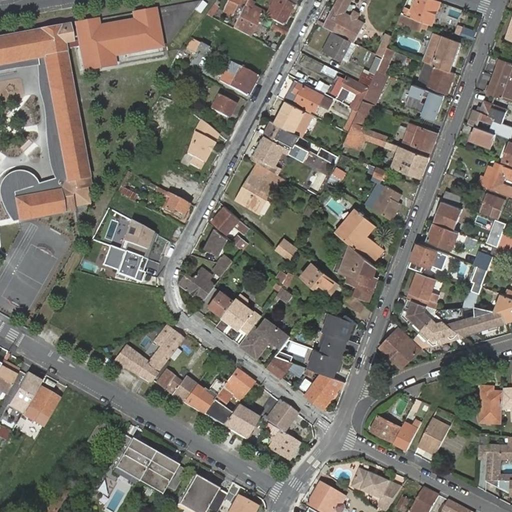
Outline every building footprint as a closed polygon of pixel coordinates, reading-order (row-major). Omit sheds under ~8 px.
[(228,0),(223,11),(232,16),(239,0),(247,0),(248,0),(247,0),(228,0)] [(251,0),(247,0),(248,0),(245,6),(250,8),(252,5),(254,1),(251,0)] [(265,16),(283,26),(294,5),(283,0),(274,0),(267,13),(256,8),(254,11),(265,16)] [(324,27),(334,32),(352,41),(355,43),(365,23),(357,19),(360,14),(354,12),(352,16),(345,13),(351,0),(338,0),(335,7),(326,24),(324,27)] [(441,2),(434,0),(418,0),(418,1),(415,1),(412,10),(406,7),(403,14),(412,18),(422,21),(432,25),(441,2)] [(218,8),(213,5),(206,14),(211,17),(218,8)] [(261,15),(245,6),(233,28),(250,36),(261,15)] [(101,19),(69,24),(72,41),(78,40),(84,72),(121,65),(119,56),(166,48),(159,8),(135,12),(136,19),(102,24),(101,19)] [(403,14),(402,14),(399,22),(418,30),(422,21),(412,18),(403,14)] [(202,39),(217,47),(226,29),(230,31),(231,28),(206,15),(201,22),(214,28),(212,31),(208,29),(202,39)] [(284,36),(288,29),(283,26),(275,21),(273,25),(276,27),(274,31),(284,36)] [(69,24),(39,30),(43,55),(66,181),(85,178),(89,177),(70,74),(64,43),(72,41),(69,24)] [(226,29),(217,47),(220,48),(230,31),(226,29)] [(39,30),(0,36),(0,63),(43,55),(39,30)] [(348,62),(357,44),(355,43),(352,41),(334,32),(324,52),(330,55),(334,57),(342,61),(343,59),(348,62)] [(436,59),(434,65),(436,66),(452,72),(454,64),(462,43),(436,33),(435,33),(426,54),(428,55),(435,57),(434,58),(436,59)] [(388,47),(393,36),(386,34),(378,54),(384,57),(388,47)] [(193,39),(192,38),(186,49),(196,54),(198,50),(205,54),(208,47),(193,39)] [(277,51),(264,44),(260,51),(273,57),(277,51)] [(395,50),(388,47),(384,57),(383,59),(378,70),(385,73),(395,50)] [(394,58),(406,62),(408,56),(397,51),(394,58)] [(66,181),(43,55),(37,67),(37,70),(37,75),(37,80),(37,84),(38,87),(39,92),(40,97),(42,107),(44,114),(44,120),(44,127),(45,134),(45,143),(46,153),(48,161),(49,169),(54,179),(37,185),(34,179),(30,176),(26,174),(22,173),(17,172),(12,173),(8,175),(4,178),(0,182),(0,203),(1,206),(4,213),(7,218),(11,222),(19,220),(14,199),(60,190),(66,181)] [(0,71),(5,71),(14,69),(17,69),(22,68),(30,67),(37,67),(43,55),(0,63),(0,71)] [(378,70),(383,59),(377,57),(377,58),(371,71),(365,69),(360,80),(371,86),(378,70)] [(511,62),(499,57),(497,65),(499,66),(495,76),(511,81),(511,62)] [(230,61),(219,81),(247,96),(258,76),(230,61)] [(434,65),(427,63),(419,84),(428,87),(448,94),(456,73),(452,72),(436,66),(434,65)] [(293,67),(290,74),(303,81),(307,75),(293,67)] [(370,87),(369,89),(365,101),(371,103),(375,105),(389,75),(385,73),(378,70),(371,86),(370,87)] [(511,81),(495,76),(491,86),(489,85),(486,92),(496,96),(511,101),(511,81)] [(354,102),(352,107),(355,109),(360,111),(365,101),(369,89),(347,78),(342,89),(341,88),(337,95),(338,96),(338,97),(345,100),(346,98),(354,102)] [(313,109),(316,111),(320,104),(324,96),(299,83),(295,91),(301,94),(297,102),(296,105),(311,112),(313,109)] [(437,119),(445,96),(416,85),(408,105),(425,112),(424,115),(437,119)] [(211,109),(227,118),(235,104),(218,95),(211,109)] [(335,101),(324,96),(320,104),(331,109),(335,101)] [(289,102),(286,100),(275,123),(287,129),(302,137),(314,115),(289,102)] [(360,111),(353,126),(352,128),(363,132),(368,134),(389,142),(390,138),(365,128),(360,127),(371,103),(365,101),(360,111)] [(475,109),(469,124),(476,126),(490,132),(490,131),(495,133),(511,139),(511,131),(499,127),(499,129),(492,127),(494,120),(503,124),(507,112),(508,110),(492,105),(486,102),(482,112),(475,109)] [(375,105),(371,103),(360,127),(365,128),(375,105)] [(360,111),(355,109),(348,124),(353,126),(360,111)] [(211,147),(218,134),(201,120),(194,132),(187,154),(194,157),(190,164),(199,169),(208,152),(207,151),(209,146),(211,147)] [(303,138),(302,137),(287,129),(275,123),(272,121),(265,134),(289,147),(292,149),(308,157),(310,151),(303,147),(302,148),(299,147),(291,143),(294,137),(302,141),(303,138)] [(411,123),(402,147),(405,148),(410,149),(430,157),(432,152),(439,134),(420,126),(414,124),(411,123)] [(490,132),(476,126),(472,139),(490,146),(495,133),(490,131),(490,132)] [(363,132),(352,128),(350,134),(345,143),(344,146),(349,149),(351,145),(362,149),(366,139),(387,147),(400,152),(394,167),(402,170),(423,177),(430,157),(410,149),(405,148),(402,147),(399,146),(389,142),(368,134),(363,132)] [(265,134),(252,159),(259,163),(274,172),(285,151),(305,162),(308,157),(292,149),(289,147),(265,134)] [(317,156),(333,163),(337,155),(320,148),(317,156)] [(143,151),(138,149),(136,154),(142,157),(144,152),(143,151)] [(281,176),(259,163),(253,173),(248,182),(252,184),(241,202),(257,211),(267,193),(270,195),(275,186),(281,176)] [(490,181),(487,186),(497,190),(511,195),(511,186),(503,183),(506,175),(511,177),(511,168),(497,163),(495,170),(490,181)] [(369,173),(375,176),(378,169),(372,166),(369,173)] [(378,169),(375,176),(384,179),(386,180),(389,173),(386,173),(387,170),(379,167),(378,169)] [(483,185),(487,186),(490,181),(495,170),(490,168),(483,185)] [(133,174),(128,171),(125,178),(120,186),(117,192),(119,193),(132,200),(135,201),(138,195),(123,187),(128,180),(129,180),(133,174)] [(288,180),(281,176),(275,186),(282,190),(288,180)] [(90,203),(85,178),(66,181),(60,190),(64,212),(69,211),(74,210),(73,206),(90,203)] [(252,184),(248,182),(237,200),(241,202),(252,184)] [(384,192),(374,209),(393,220),(402,204),(399,201),(403,194),(388,186),(384,192)] [(182,214),(188,203),(168,193),(158,187),(156,191),(168,197),(170,198),(164,209),(172,213),(173,209),(182,214)] [(64,212),(60,190),(14,199),(19,220),(64,212)] [(468,207),(471,199),(447,190),(444,199),(468,207)] [(260,213),(270,195),(267,193),(257,211),(260,213)] [(489,193),(482,211),(500,218),(507,200),(489,193)] [(444,202),(436,223),(455,230),(463,209),(444,202)] [(313,218),(317,208),(309,205),(305,214),(313,218)] [(250,228),(226,207),(213,222),(227,234),(238,222),(242,225),(238,229),(245,234),(250,228)] [(357,208),(337,233),(347,241),(353,246),(374,263),(385,250),(367,234),(375,224),(378,227),(379,227),(365,215),(366,214),(363,211),(362,213),(357,208)] [(157,234),(131,220),(121,249),(147,259),(157,234)] [(503,234),(507,223),(498,220),(488,243),(498,247),(499,246),(503,234)] [(453,249),(460,232),(455,230),(436,223),(429,240),(453,249)] [(36,243),(59,253),(65,238),(43,228),(36,243)] [(222,232),(217,228),(206,248),(220,256),(229,239),(222,232)] [(511,249),(511,237),(503,234),(499,246),(511,251),(511,249)] [(271,254),(275,244),(255,235),(250,246),(271,254)] [(242,245),(246,241),(239,236),(234,242),(243,250),(245,248),(242,245)] [(293,263),(299,250),(286,240),(277,250),(293,263)] [(353,246),(347,241),(337,270),(343,272),(353,246)] [(440,250),(420,243),(419,243),(413,260),(411,265),(423,269),(425,264),(433,268),(434,265),(444,268),(450,254),(440,250)] [(147,259),(110,245),(103,264),(118,269),(116,273),(141,282),(145,272),(143,271),(147,259)] [(379,267),(374,263),(353,246),(343,272),(353,276),(350,282),(355,284),(362,287),(360,289),(358,296),(371,301),(374,293),(379,279),(375,277),(379,267)] [(492,262),(494,256),(481,251),(476,264),(482,267),(489,270),(492,262)] [(228,270),(235,261),(226,254),(220,263),(228,270)] [(492,262),(489,270),(496,272),(499,265),(492,262)] [(222,277),(228,270),(220,263),(214,271),(219,274),(222,277)] [(339,284),(314,263),(303,276),(316,288),(320,283),(331,293),(339,284)] [(214,288),(217,284),(211,279),(214,275),(204,267),(195,279),(188,274),(182,283),(182,285),(204,301),(214,288)] [(483,285),(489,270),(482,267),(472,291),(480,294),(483,286),(483,285)] [(275,278),(283,285),(287,277),(288,275),(281,270),(275,278)] [(409,298),(435,308),(438,302),(437,302),(440,295),(432,292),(437,280),(418,273),(411,292),(409,298)] [(286,300),(292,294),(291,293),(284,287),(283,288),(279,294),(286,300)] [(224,316),(235,301),(222,291),(221,293),(214,288),(204,301),(211,306),(224,316)] [(480,294),(472,291),(470,290),(464,307),(476,307),(476,306),(475,306),(480,294)] [(502,294),(496,311),(497,311),(504,313),(507,323),(511,320),(511,297),(507,295),(502,294)] [(365,305),(353,295),(347,301),(360,311),(365,305)] [(247,302),(240,296),(223,317),(230,323),(231,321),(235,324),(234,325),(241,330),(242,329),(249,334),(255,326),(262,317),(249,307),(247,302)] [(402,315),(421,332),(423,329),(408,315),(410,308),(408,308),(411,300),(408,299),(402,315)] [(433,319),(438,315),(435,313),(438,309),(435,308),(419,302),(411,300),(408,308),(410,308),(408,315),(423,329),(433,319)] [(457,315),(456,308),(439,309),(438,309),(435,313),(438,315),(450,324),(457,315)] [(488,313),(467,319),(469,328),(472,326),(475,336),(501,328),(498,318),(488,314),(488,313)] [(359,324),(348,315),(344,318),(331,314),(325,332),(349,340),(351,333),(356,332),(359,324)] [(455,340),(461,333),(450,324),(438,315),(433,319),(423,329),(421,332),(418,334),(424,340),(429,335),(435,341),(451,336),(455,340)] [(240,345),(257,358),(272,339),(279,344),(287,333),(268,319),(260,329),(255,326),(249,334),(240,345)] [(114,361),(150,382),(152,379),(183,338),(166,326),(155,341),(150,347),(156,352),(148,363),(142,358),(125,346),(114,361)] [(397,332),(383,348),(403,366),(413,356),(417,352),(417,351),(421,347),(402,328),(397,332)] [(349,340),(325,332),(318,350),(345,360),(349,350),(346,348),(349,340)] [(292,337),(287,333),(279,344),(284,347),(287,344),(292,337)] [(431,347),(466,337),(462,334),(461,333),(455,340),(451,336),(435,341),(429,335),(424,340),(431,347)] [(142,358),(148,363),(156,352),(150,347),(142,358)] [(345,360),(318,350),(317,350),(309,369),(314,371),(321,374),(335,379),(338,371),(341,372),(345,360)] [(276,356),(268,367),(282,378),(289,370),(294,363),(290,361),(277,356),(276,356)] [(18,370),(2,361),(0,365),(0,390),(5,393),(6,394),(16,376),(17,374),(18,370)] [(29,365),(23,362),(18,370),(17,374),(23,377),(29,365)] [(303,366),(294,363),(289,370),(297,376),(298,374),(303,366)] [(307,368),(303,366),(298,374),(302,376),(304,373),(307,368)] [(172,396),(183,402),(196,385),(185,377),(182,382),(167,370),(166,371),(164,369),(162,371),(164,373),(157,383),(165,390),(173,395),(172,396)] [(240,401),(255,382),(237,369),(235,370),(227,382),(224,386),(213,400),(203,414),(222,425),(231,413),(224,407),(233,396),(240,401)] [(335,379),(321,374),(305,396),(325,411),(345,383),(335,379)] [(183,402),(203,414),(213,400),(224,386),(227,382),(223,379),(221,383),(216,380),(208,391),(204,388),(202,390),(196,385),(183,402)] [(426,382),(426,381),(406,389),(413,394),(418,396),(419,397),(426,382)] [(481,422),(503,423),(504,402),(504,392),(494,391),(494,387),(483,386),(481,422)] [(41,388),(24,415),(42,426),(59,398),(41,388)] [(422,401),(418,399),(413,408),(417,410),(422,401)] [(297,414),(281,402),(267,420),(283,432),(297,414)] [(244,408),(238,404),(231,413),(222,425),(246,439),(259,417),(253,414),(244,408)] [(259,417),(264,421),(268,416),(262,413),(261,413),(260,412),(257,415),(259,417)] [(395,442),(403,428),(398,425),(391,422),(379,416),(372,430),(392,440),(395,442)] [(24,421),(20,418),(16,425),(21,427),(24,421)] [(419,446),(437,455),(451,428),(433,419),(419,446)] [(112,427),(99,420),(86,441),(90,443),(99,449),(112,427)] [(394,444),(408,451),(419,429),(422,423),(417,420),(414,426),(406,422),(403,428),(395,442),(394,444)] [(289,461),(299,442),(273,426),(270,432),(275,436),(268,448),(289,461)] [(0,436),(5,439),(9,432),(0,427),(0,436)] [(131,438),(123,433),(111,454),(119,459),(116,464),(139,477),(154,452),(146,447),(139,443),(138,442),(131,438)] [(488,459),(489,445),(489,436),(489,433),(480,433),(480,458),(488,459)] [(510,446),(501,446),(501,459),(511,459),(511,475),(500,475),(500,476),(499,487),(511,494),(511,436),(510,437),(510,446)] [(99,449),(90,443),(86,449),(96,455),(99,449)] [(501,459),(501,446),(489,445),(488,459),(487,475),(500,476),(500,475),(501,459)] [(163,457),(154,452),(139,477),(163,491),(166,486),(174,491),(186,470),(177,465),(171,461),(169,460),(163,457)] [(139,477),(116,464),(114,468),(137,481),(139,477)] [(360,469),(353,486),(383,499),(380,505),(389,510),(402,489),(390,483),(391,482),(360,469)] [(208,485),(209,483),(194,475),(193,477),(208,485)] [(499,487),(500,476),(487,475),(487,480),(499,487)] [(163,491),(139,477),(137,481),(161,494),(163,491)] [(213,511),(217,511),(227,494),(218,488),(209,483),(208,485),(193,477),(178,504),(191,511),(204,511),(207,508),(213,511)] [(309,504),(322,511),(345,511),(347,509),(346,506),(343,504),(347,498),(321,483),(309,504)] [(394,511),(405,511),(408,508),(407,508),(418,488),(411,484),(394,511)] [(54,511),(67,493),(59,488),(44,511),(54,511)] [(429,511),(439,495),(425,488),(412,511),(410,510),(409,511),(429,511)] [(237,496),(228,511),(253,511),(256,507),(237,496)] [(471,511),(449,500),(442,511),(471,511)]
